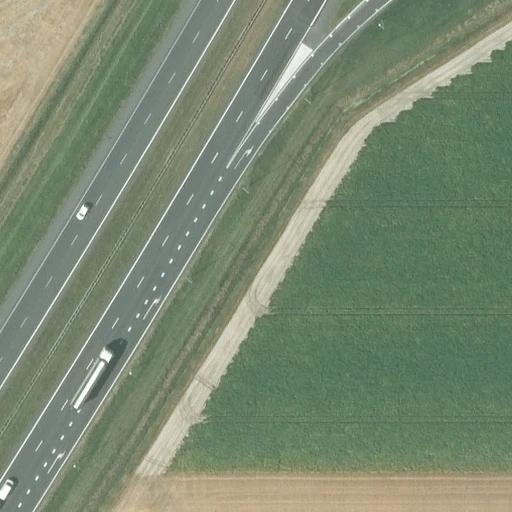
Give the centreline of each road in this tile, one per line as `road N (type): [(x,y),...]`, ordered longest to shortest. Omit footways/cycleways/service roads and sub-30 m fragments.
road 1 (motorway): [(214,0),(0,356)]
road 2 (motorway): [(0,505),(201,180)]
road 3 (motorway): [(201,180),(233,171),(291,88),(376,0)]
road 4 (motorway): [(201,180),(307,0)]
